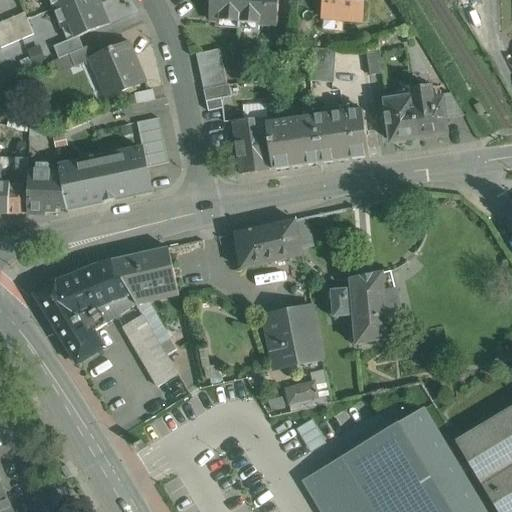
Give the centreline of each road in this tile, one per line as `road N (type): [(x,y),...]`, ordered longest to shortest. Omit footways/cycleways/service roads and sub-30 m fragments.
road 1 (residential): [(209,205),(471,163)]
road 2 (residential): [(0,309),(36,347),(136,511)]
road 3 (residential): [(0,276),(44,250),(209,205)]
road 4 (residential): [(157,0),(168,16),(209,205)]
